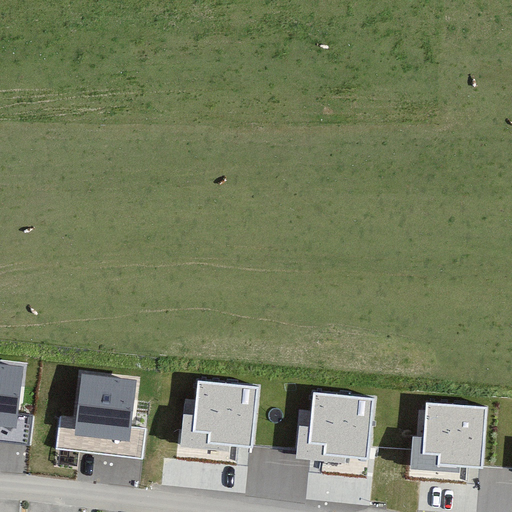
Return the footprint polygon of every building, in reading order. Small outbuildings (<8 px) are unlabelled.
[(26,367),(0,363),(0,440),(31,444),(34,415),(20,413),(26,367)] [(139,381),(81,374),(75,418),(61,417),(57,448),(144,458),(148,429),(134,427),(139,381)] [(258,387),(199,381),(195,415),(183,414),(180,447),(230,451),(231,443),(252,445),(258,387)] [(373,399),(314,393),(311,427),(299,426),(296,458),(346,463),(346,455),(368,457),(373,399)] [(488,407),(427,402),(424,435),(412,434),(410,470),(459,474),(460,465),(483,466),(488,407)]
